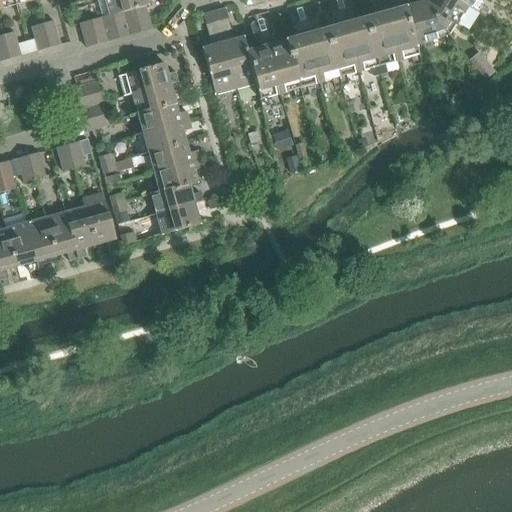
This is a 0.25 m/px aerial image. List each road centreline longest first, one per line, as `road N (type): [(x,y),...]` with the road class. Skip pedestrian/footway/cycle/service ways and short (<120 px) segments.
road 1 (tertiary): [(193,511),(403,417),(511,384)]
road 2 (residential): [(57,69),(158,42),(191,0)]
road 3 (residential): [(0,148),(69,127),(57,69)]
